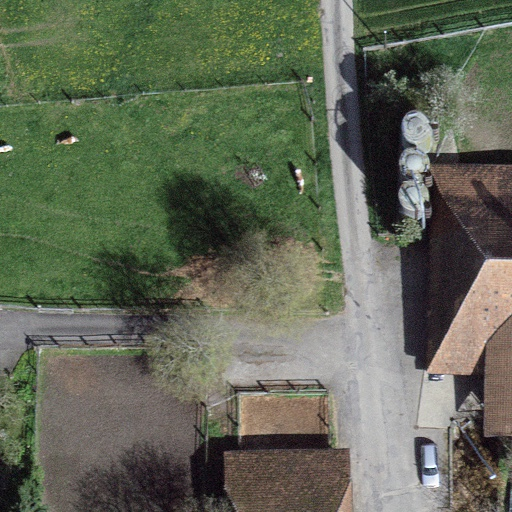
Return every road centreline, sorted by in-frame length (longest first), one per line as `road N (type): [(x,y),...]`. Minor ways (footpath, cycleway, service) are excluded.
road 1 (unclassified): [(378,511),(336,0)]
road 2 (track): [(365,331),(0,331)]
